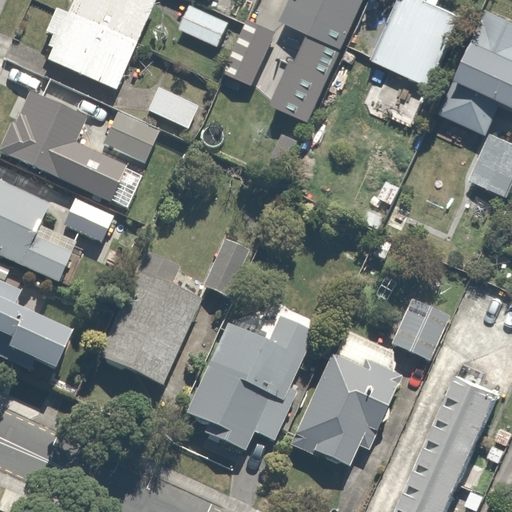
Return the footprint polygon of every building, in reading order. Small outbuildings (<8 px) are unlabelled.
[(116,96),(160,0),(158,0),(75,0),(69,14),(55,7),(41,37),(54,42),(44,63),(116,96)] [(313,127),(349,50),(372,0),(291,0),(283,19),(296,25),(279,62),(292,68),(284,86),(274,81),(264,104),(313,127)] [(192,5),(180,31),(216,48),(228,22),(192,5)] [(511,21),(487,11),(444,118),(488,136),(499,108),(511,113),(511,21)] [(257,87),(283,34),(253,20),(227,73),(257,87)] [(406,58),(411,46),(385,33),(345,115),(401,143),(436,72),(406,58)] [(15,127),(9,125),(0,146),(0,157),(117,208),(131,173),(90,155),(102,127),(71,114),(79,96),(49,83),(41,101),(28,96),(15,127)] [(158,90),(147,115),(190,135),(201,110),(158,90)] [(145,167),(152,154),(177,166),(187,147),(161,135),(118,114),(102,146),(145,167)] [(206,117),(192,147),(229,164),(243,134),(206,117)] [(511,191),(511,144),(492,135),(470,181),(508,200),(511,191)] [(0,263),(61,290),(80,246),(40,229),(52,202),(0,179),(0,263)] [(118,217),(79,199),(64,231),(103,250),(118,217)] [(252,256),(221,241),(200,286),(232,301),(252,256)] [(163,393),(207,305),(178,291),(183,280),(144,260),(95,360),(163,393)] [(0,356),(62,383),(81,341),(23,316),(31,298),(0,284),(0,356)] [(449,316),(415,300),(393,348),(426,364),(449,316)] [(264,345),(230,326),(182,418),(207,432),(200,445),(241,467),(257,437),(273,445),(328,342),(280,316),(264,345)] [(405,360),(346,331),(293,442),(348,469),(369,425),(381,431),(394,403),(386,399),(405,360)] [(453,511),(507,396),(462,375),(399,510),(403,511),(453,511)] [(511,440),(511,431),(502,427),(486,460),(499,467),(511,440)]
